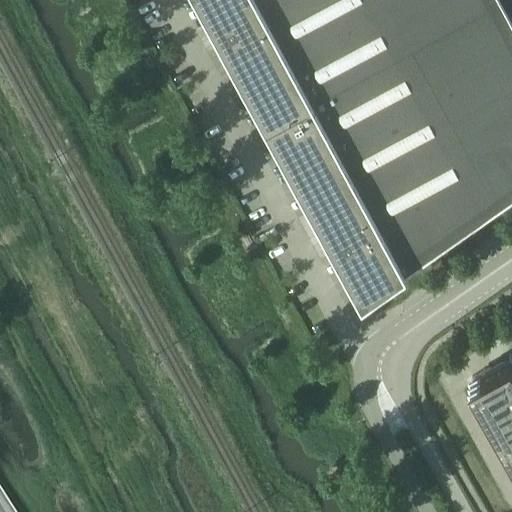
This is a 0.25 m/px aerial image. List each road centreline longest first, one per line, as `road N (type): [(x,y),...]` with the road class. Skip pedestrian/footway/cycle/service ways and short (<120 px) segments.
road 1 (unclassified): [(363,364),(511,260)]
road 2 (unclassified): [(461,511),(387,380),(363,364)]
road 3 (unclassified): [(363,364),(366,405),(426,511)]
